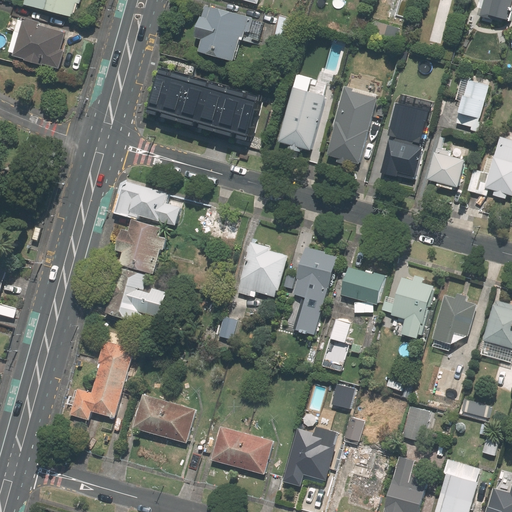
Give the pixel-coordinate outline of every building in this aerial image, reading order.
[(27,0),(26,4),(74,17),(78,3),(80,3),(80,0),(27,0)] [(509,21),(511,8),(511,0),(487,0),(484,14),(509,21)] [(201,51),(235,61),(242,35),(244,36),(245,30),(260,34),(263,21),(213,7),(212,9),(206,7),(197,37),(204,39),(201,51)] [(303,23),(280,17),(275,37),(297,43),(303,23)] [(39,22),(25,18),(24,21),(19,20),(10,52),(15,53),(15,55),(27,59),(26,61),(44,66),(44,64),(60,68),(65,50),(61,49),(66,33),(39,25),(39,22)] [(377,22),(373,35),(392,40),(396,27),(377,22)] [(276,55),(270,60),(276,68),(282,64),(276,55)] [(250,139),(261,91),(160,67),(148,115),(250,139)] [(328,120),(340,80),(331,77),(319,118),(315,116),(321,97),(304,92),(301,105),(293,103),(291,110),(290,109),(281,142),(291,144),(290,148),(302,152),(303,148),(313,151),(322,118),(328,120)] [(477,131),(490,86),(470,80),(458,123),(473,127),(472,130),(477,131)] [(364,98),(353,94),(354,90),(348,89),(329,155),(340,158),(338,162),(350,165),(351,161),(359,163),(377,100),(364,96),(364,98)] [(423,147),(432,111),(401,104),(384,173),(399,176),(399,175),(416,179),(424,148),(423,147)] [(476,170),(471,191),(489,196),(491,190),(497,191),(496,195),(509,198),(510,194),(511,194),(511,140),(502,138),(496,160),(489,158),(486,172),(476,170)] [(468,156),(443,148),(445,141),(442,140),(440,147),(438,152),(437,152),(430,179),(440,182),(439,186),(454,190),(455,187),(459,188),(468,156)] [(168,203),(171,194),(127,182),(118,215),(139,221),(140,216),(178,226),(182,207),(168,203)] [(161,237),(164,228),(134,220),(131,232),(123,230),(118,251),(125,253),(122,264),(156,274),(162,250),(165,250),(168,239),(161,237)] [(234,243),(238,228),(213,221),(209,236),(234,243)] [(36,228),(33,238),(39,240),(41,229),(36,228)] [(280,290),(289,256),(271,251),(272,248),(254,243),(240,293),(257,298),(258,293),(276,298),(278,290),(280,290)] [(318,332),(339,258),(308,249),(296,292),(311,296),(301,328),(318,332)] [(146,292),(151,276),(120,268),(117,280),(111,278),(105,300),(111,302),(108,314),(142,323),(146,309),(150,310),(148,315),(162,319),(169,293),(155,289),(154,294),(146,292)] [(342,296),(370,304),(374,305),(378,306),(386,277),(376,274),(375,276),(349,269),(342,296)] [(425,284),(427,278),(418,276),(417,281),(406,279),(401,297),(389,293),(384,310),(396,314),(396,315),(426,324),(437,287),(425,284)] [(467,301),(468,297),(459,295),(458,299),(447,296),(435,339),(437,339),(435,346),(451,351),(452,344),(454,345),(470,336),(479,305),(467,301)] [(511,304),(499,301),(498,305),(496,305),(486,341),(488,341),(485,352),(511,359),(511,304)] [(374,305),(370,304),(355,304),(355,314),(374,314),(374,305)] [(17,310),(2,306),(0,313),(0,314),(15,319),(17,310)] [(351,324),(337,320),(331,340),(345,344),(351,324)] [(388,323),(381,321),(377,336),(384,338),(388,323)] [(234,328),(222,324),(216,345),(228,349),(234,328)] [(348,338),(346,344),(352,346),(354,340),(348,338)] [(116,418),(136,349),(105,341),(98,367),(100,367),(93,393),(79,389),(72,415),(90,420),(92,412),(116,418)] [(359,354),(361,347),(353,345),(351,352),(359,354)] [(184,349),(182,356),(189,358),(191,351),(188,350),(184,349)] [(187,366),(189,358),(182,356),(180,364),(183,365),(187,366)] [(433,365),(426,392),(460,402),(468,374),(433,365)] [(408,384),(389,377),(386,387),(405,393),(408,384)] [(351,409),(357,389),(339,384),(334,404),(351,409)] [(170,411),(172,403),(145,395),(136,428),(163,436),(165,429),(170,411)] [(468,396),(465,408),(490,415),(494,403),(468,396)] [(165,429),(163,436),(188,443),(197,409),(172,403),(170,411),(165,429)] [(432,413),(412,407),(403,436),(424,442),(432,413)] [(367,422),(351,418),(345,440),(361,444),(367,422)] [(497,427),(482,424),(479,435),(487,437),(483,455),(495,458),(499,440),(494,439),(497,427)] [(318,434),(300,429),(285,482),(302,486),(305,475),(328,482),(342,431),(321,425),(318,434)] [(240,468),(250,434),(222,427),(213,460),(240,468)] [(250,434),(240,468),(266,474),(274,442),(250,434)] [(368,471),(352,466),(345,492),(347,493),(344,506),(366,511),(372,511),(389,455),(374,451),(368,471)] [(403,454),(386,511),(420,511),(430,479),(413,474),(418,458),(403,454)] [(471,511),(481,480),(478,479),(482,466),(451,457),(447,470),(451,472),(444,494),(443,494),(437,511),(471,511)] [(511,511),(511,490),(496,487),(488,511),(511,511)]
